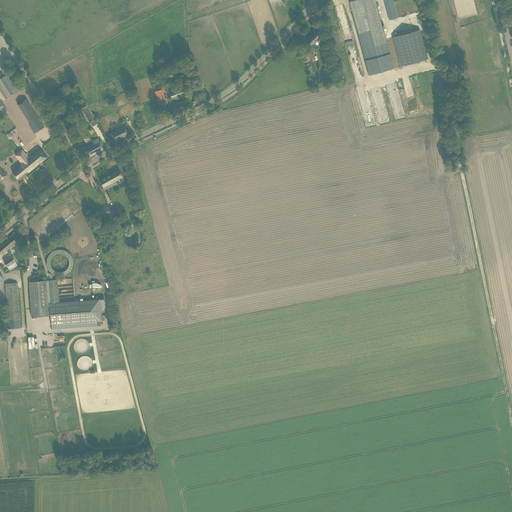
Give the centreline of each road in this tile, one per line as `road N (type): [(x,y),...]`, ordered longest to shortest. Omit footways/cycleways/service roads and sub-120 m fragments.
road 1 (unclassified): [(83,164),(232,86),(316,0)]
road 2 (unclassified): [(83,164),(0,30)]
